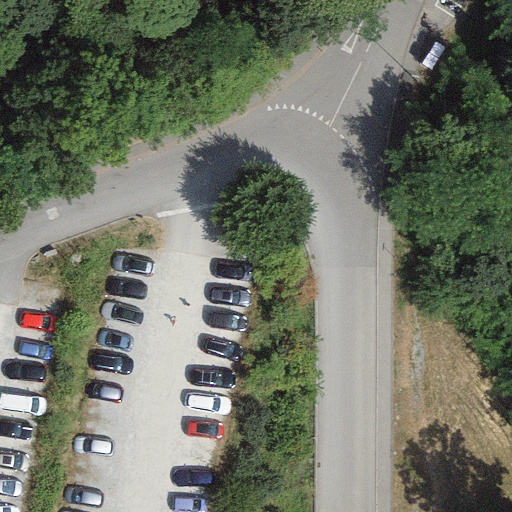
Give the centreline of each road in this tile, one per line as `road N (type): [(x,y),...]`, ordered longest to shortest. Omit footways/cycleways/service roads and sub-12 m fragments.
road 1 (unclassified): [(343,511),(343,198),(312,148)]
road 2 (unclassified): [(0,239),(191,167),(271,145),(312,148)]
road 3 (unclassified): [(312,148),(383,0)]
